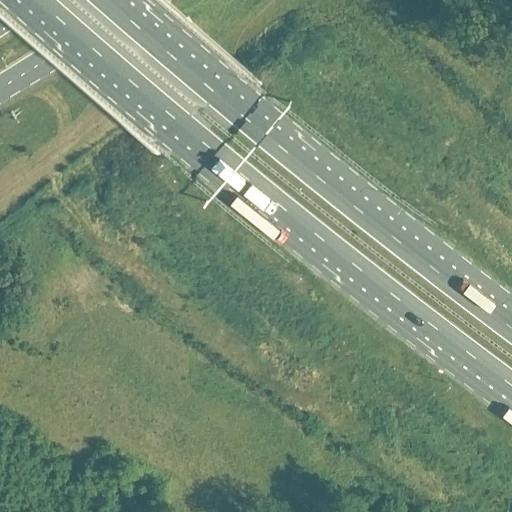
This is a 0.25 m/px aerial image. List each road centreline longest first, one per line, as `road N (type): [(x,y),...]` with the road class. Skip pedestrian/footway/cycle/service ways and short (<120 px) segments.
road 1 (primary): [(36,0),(303,226),(511,388)]
road 2 (primary): [(511,330),(351,207),(106,0)]
road 3 (secondary): [(0,89),(130,0)]
